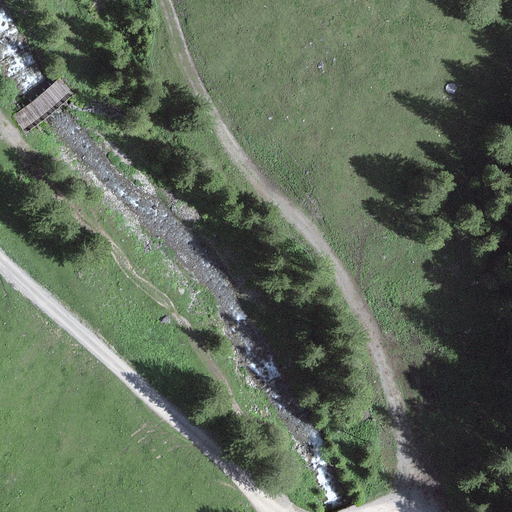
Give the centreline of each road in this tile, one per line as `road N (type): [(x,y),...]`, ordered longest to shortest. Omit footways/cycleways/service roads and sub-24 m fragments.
road 1 (track): [(432,511),(346,276),(221,129),(161,0)]
road 2 (track): [(0,257),(280,511)]
